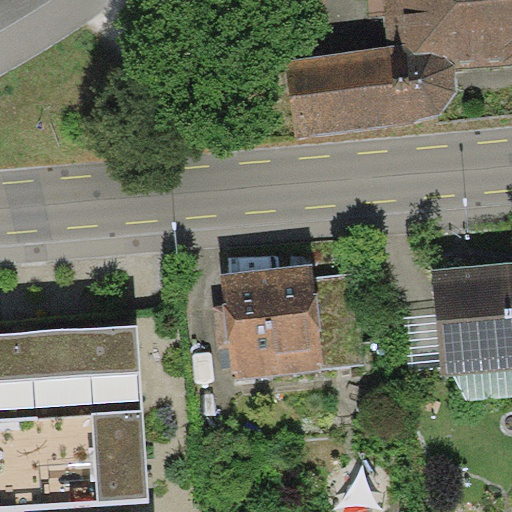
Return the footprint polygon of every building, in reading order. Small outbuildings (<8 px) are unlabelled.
[(511,0),(384,0),(389,44),(286,60),(296,138),(418,120),(445,112),(459,89),(454,68),(511,63),(511,0)] [(511,260),(432,269),(437,313),(440,363),(442,375),(454,374),(511,367),(511,260)] [(235,380),(323,370),(366,365),(356,273),(312,278),(311,266),(223,275),(235,380)] [(440,363),(437,313),(403,316),(406,366),(440,363)] [(0,420),(143,412),(138,328),(0,336),(0,420)] [(511,397),(511,367),(454,374),(468,400),(511,397)] [(143,412),(0,420),(0,509),(149,500),(143,412)]
